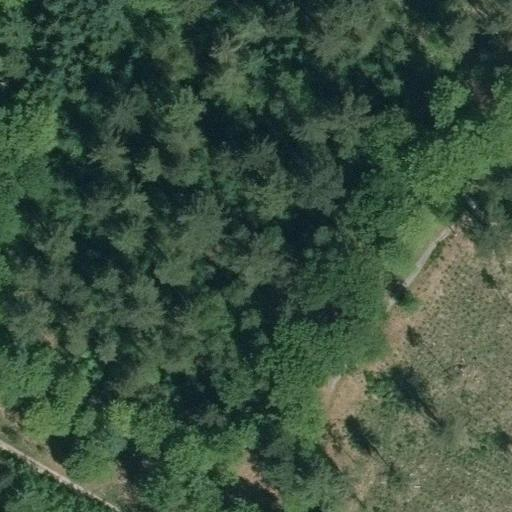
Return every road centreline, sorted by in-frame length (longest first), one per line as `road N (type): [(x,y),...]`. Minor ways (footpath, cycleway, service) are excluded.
road 1 (track): [(145,0),(191,64),(252,329),(336,372)]
road 2 (track): [(276,511),(310,412),(454,215),(474,201),(511,232)]
road 3 (track): [(206,511),(59,359),(0,325)]
road 4 (track): [(429,0),(458,186),(474,201)]
road 5 (track): [(113,511),(0,445)]
